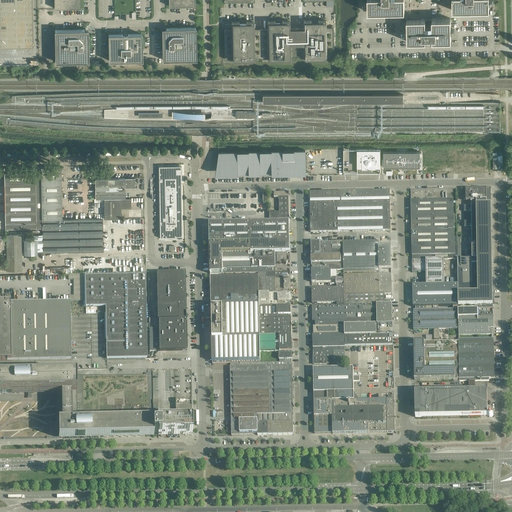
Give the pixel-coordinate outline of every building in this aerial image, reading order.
[(33,48),(31,0),(0,0),(0,45),(0,48),(7,48),(26,48),(29,48),(32,48),(33,48)] [(80,0),(54,0),(54,8),(58,8),(81,8),(80,0)] [(367,0),(368,12),(405,11),(404,0),(367,0)] [(452,0),(452,10),(489,10),(488,0),(452,0)] [(451,41),(451,28),(451,18),(432,19),(432,21),(425,21),(425,19),(407,19),(407,41),(426,41),(426,40),(428,40),(428,37),(432,37),(432,41),(451,41)] [(334,57),(333,27),(330,27),(326,27),(326,21),(326,20),(325,20),(318,20),(318,22),(316,22),(316,21),(315,21),(314,21),(313,22),(311,22),(311,21),(304,21),(303,21),(304,28),(300,28),(297,28),(297,58),(304,58),(304,59),(305,59),(314,59),(314,57),(317,57),(317,59),(326,59),(327,59),(327,58),(327,57),(334,57)] [(297,58),(297,28),(290,28),(290,22),(290,21),(289,21),(282,21),(282,23),(280,23),(280,22),(279,22),(279,21),(278,21),(278,22),(277,22),(277,23),(275,23),(275,21),(268,21),(267,22),(267,29),(261,29),(261,58),(268,58),(268,59),(268,60),(269,60),(278,60),(278,58),(281,58),(281,60),(290,59),(291,59),(291,58),(297,58)] [(261,58),(261,29),(254,29),(254,22),(253,22),(246,22),(246,23),(244,23),(243,22),(242,22),(242,23),(241,23),(239,23),(239,22),(232,22),(231,22),(232,23),(231,23),(232,29),(225,29),(224,29),(225,59),(232,59),(232,60),(233,60),(233,61),(242,60),(242,59),(245,59),(245,60),(254,60),(255,60),(255,59),(261,58)] [(167,28),(166,29),(164,30),(163,32),(162,33),(163,51),(163,52),(163,53),(163,54),(163,56),(163,60),(187,59),(189,59),(196,59),(196,28),(193,27),(191,27),(190,27),(189,27),(167,28)] [(88,34),(88,33),(86,32),(85,30),(84,30),(63,30),(59,30),(57,30),(55,30),(55,62),(63,62),(65,62),(66,62),(89,61),(89,59),(89,58),(89,56),(89,55),(89,54),(89,53),(88,34)] [(142,51),(142,34),(128,34),(127,34),(125,34),(123,34),(122,34),(109,35),(109,52),(109,53),(109,54),(109,55),(109,57),(109,61),(126,60),(127,60),(143,60),(142,56),(142,55),(142,54),(142,53),(142,51)] [(404,94),(263,95),(263,99),(263,103),(300,103),(302,106),(303,107),(304,108),(305,108),(320,108),(321,108),(322,107),(325,103),(404,102),(404,98),(404,94)] [(297,173),(297,150),(294,150),(218,151),(217,159),(220,159),(220,172),(226,172),(226,174),(251,174),(257,174),(278,173),(297,173)] [(360,156),(355,156),(355,172),(378,172),(378,150),(360,150),(360,156)] [(420,151),(384,150),(384,165),(420,166),(420,151)] [(455,164),(486,164),(486,159),(483,159),(483,151),(458,151),(458,156),(449,156),(449,151),(424,151),(424,159),(422,159),(422,164),(449,164),(449,166),(455,166),(455,164)] [(41,191),(41,167),(4,168),(4,192),(41,191)] [(62,219),(61,167),(41,167),(41,191),(42,220),(62,219)] [(185,240),(184,167),(158,167),(159,241),(185,240)] [(125,198),(125,189),(135,188),(135,179),(125,179),(95,179),(95,199),(104,199),(125,198)] [(493,305),(491,189),(486,189),(486,188),(486,189),(466,189),(466,201),(471,201),(471,215),(472,259),(460,259),(461,269),(458,269),(458,259),(457,259),(457,285),(458,306),(478,306),(493,306),(493,305)] [(457,259),(456,215),(456,189),(450,189),(411,190),(412,256),(412,260),(444,259),(457,259)] [(390,231),(390,190),(310,192),(311,233),(390,231)] [(42,220),(41,191),(4,192),(5,229),(42,228),(42,220)] [(289,222),(289,192),(274,193),(274,198),(279,198),(279,213),(269,213),(269,223),(289,222)] [(121,208),(131,208),(131,198),(125,198),(104,199),(105,218),(121,218),(121,208)] [(103,239),(103,219),(102,219),(94,219),(62,219),(42,220),(42,228),(42,232),(42,252),(79,252),(103,251),(103,245),(104,245),(104,246),(107,246),(107,239),(103,239)] [(290,252),(290,242),(290,241),(289,223),(289,222),(269,223),(238,223),(225,224),(209,224),(209,241),(209,244),(210,249),(210,274),(212,274),(222,273),(222,274),(258,273),(266,273),(275,273),(275,253),(290,252)] [(22,271),(21,234),(7,235),(7,271),(22,271)] [(343,253),(343,241),(311,242),(311,254),(343,253)] [(391,269),(391,247),(379,247),(379,241),(343,241),(343,253),(343,265),(343,270),(343,272),(379,272),(379,269),(391,269)] [(343,265),(343,253),(311,254),(311,257),(311,263),(312,263),(312,266),(343,265)] [(444,285),(444,259),(412,260),(412,274),(426,274),(426,285),(444,285)] [(331,282),(331,271),(343,270),(343,265),(312,266),(312,269),(311,269),(312,282),(316,282),(331,282)] [(275,293),(274,279),(275,279),(275,278),(266,278),(266,273),(258,273),(258,275),(259,293),(275,293)] [(291,290),(290,278),(281,279),(281,273),(275,273),(266,273),(266,278),(275,278),(275,279),(274,279),(275,293),(290,292),(290,290),(291,290)] [(83,295),(83,274),(73,274),(74,296),(83,295)] [(392,294),(391,274),(343,275),(343,277),(344,285),(344,295),(344,305),(385,304),(385,294),(392,294)] [(147,358),(146,275),(85,277),(86,307),(106,306),(107,359),(147,358)] [(259,293),(258,275),(210,276),(211,296),(211,304),(212,304),(259,303),(259,293)] [(344,285),(343,277),(335,277),(336,285),(344,285)] [(457,285),(444,285),(426,285),(412,285),(413,307),(425,307),(438,307),(453,306),(458,306),(457,285)] [(337,303),(337,288),(312,288),(312,303),(337,303)] [(291,302),(291,295),(290,295),(290,292),(275,293),(259,293),(259,303),(259,306),(291,305),(291,302)] [(0,360),(72,360),(71,321),(70,301),(64,302),(64,309),(14,310),(14,302),(0,302),(0,360)] [(260,338),(260,336),(259,318),(259,306),(259,303),(212,304),(212,307),(212,339),(260,338)] [(392,324),(392,307),(392,304),(385,304),(344,305),(312,306),(312,321),(313,321),(313,326),(328,326),(344,325),(344,334),(344,336),(375,335),(374,325),(378,325),(392,324)] [(291,315),(291,307),(291,305),(259,306),(259,318),(266,318),(291,317),(291,315)] [(458,329),(458,317),(458,309),(453,309),(438,309),(426,310),(413,310),(413,313),(413,330),(434,330),(448,329),(458,329)] [(494,328),(493,317),(478,317),(478,309),(458,309),(458,317),(458,329),(459,329),(459,335),(492,335),(492,328),(494,328)] [(291,317),(266,318),(266,336),(292,335),(291,317)] [(186,320),(186,318),(158,319),(159,351),(180,351),(182,351),(187,346),(187,343),(186,320)] [(344,334),(344,325),(328,326),(313,326),(313,335),(344,334)] [(448,342),(448,329),(434,330),(434,342),(448,342)] [(345,346),(344,336),(344,334),(313,335),(313,348),(313,351),(345,350),(345,346)] [(292,351),(292,335),(266,336),(260,336),(260,338),(260,352),(279,352),(292,351)] [(393,345),(392,335),(375,335),(344,336),(345,346),(393,345)] [(260,363),(260,352),(260,338),(212,339),(212,361),(212,364),(230,364),(260,363)] [(494,378),(494,341),(493,341),(493,338),(459,339),(459,342),(459,354),(459,379),(459,382),(489,381),(489,378),(494,378)] [(459,379),(459,354),(459,342),(448,342),(434,342),(414,342),(414,352),(414,361),(414,380),(459,379)] [(345,350),(313,351),(313,353),(313,364),(345,364),(345,350)] [(292,360),(292,354),(292,351),(279,352),(279,354),(279,360),(280,360),(280,363),(292,362),(292,360)] [(293,391),(292,368),(292,366),(292,362),(280,363),(272,363),(272,367),(271,367),(272,414),(273,414),(273,423),(268,423),(268,434),(268,435),(293,435),(293,422),(292,422),(292,414),(293,414),(293,403),(293,391)] [(272,414),(271,367),(272,367),(272,363),(260,363),(230,364),(230,367),(232,436),(252,436),(252,433),(257,433),(257,435),(268,435),(268,434),(268,423),(273,423),(273,414),(272,414)] [(360,382),(359,377),(354,377),(353,377),(353,367),(328,368),(313,368),(314,392),(342,392),(354,392),(353,382),(354,382),(360,382)] [(48,400),(55,400),(55,406),(56,414),(56,428),(56,436),(154,435),(152,420),(73,422),(73,399),(78,399),(78,376),(0,377),(0,400),(0,401),(4,401),(8,401),(12,401),(27,400),(38,400),(48,400)] [(487,407),(487,395),(487,391),(415,392),(415,417),(481,416),(488,416),(489,418),(491,417),(492,416),(493,416),(493,415),(492,415),(491,414),(490,407),(487,407)] [(342,400),(342,392),(314,392),(314,400),(323,400),(325,400),(342,400)] [(359,399),(354,392),(342,392),(342,400),(359,399)] [(192,436),(191,399),(175,400),(175,403),(176,410),(175,410),(175,414),(176,414),(176,419),(152,420),(154,435),(158,435),(158,437),(192,436)] [(369,433),(394,432),(394,399),(392,399),(388,399),(359,399),(342,400),(325,400),(323,400),(314,400),(314,434),(333,433),(333,434),(369,433)]
